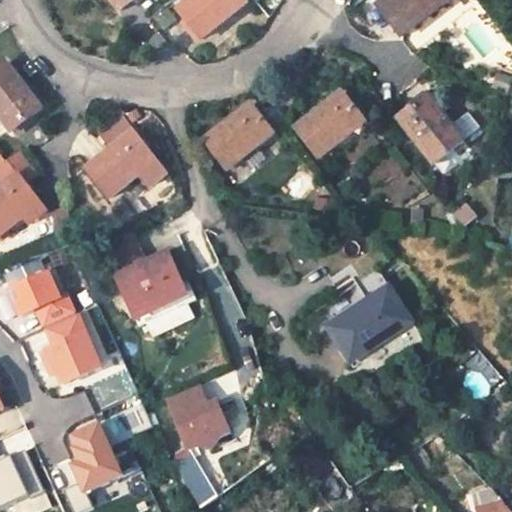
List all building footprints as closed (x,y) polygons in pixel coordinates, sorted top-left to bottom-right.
[(111,0),(120,10),(131,0),(111,0)] [(194,0),(176,14),(198,44),(244,8),(237,0),(194,0)] [(402,45),(449,10),(448,9),(441,0),(400,0),(380,15),(402,45)] [(441,0),(448,9),(461,0),(441,0)] [(0,117),(6,126),(33,106),(2,64),(0,64),(0,117)] [(429,177),(458,155),(473,143),(462,129),(447,140),(425,111),(395,133),(429,177)] [(303,147),(323,174),(369,139),(349,113),(303,147)] [(207,153),(228,180),(271,147),(250,120),(207,153)] [(100,155),(123,136),(114,125),(89,142),(100,155)] [(100,155),(81,170),(103,197),(129,176),(139,188),(155,176),(123,136),(100,155)] [(20,226),(38,211),(16,182),(24,176),(6,153),(0,157),(0,229),(14,219),(20,226)] [(468,228),(481,217),(470,204),(457,215),(468,228)] [(54,210),(58,240),(75,238),(69,208),(54,210)] [(170,252),(120,276),(139,317),(190,294),(170,252)] [(62,391),(108,371),(62,267),(12,289),(25,319),(38,313),(53,349),(44,353),(62,391)] [(392,290),(329,330),(352,365),(416,325),(392,290)] [(479,352),(466,365),(491,391),(504,377),(479,352)] [(0,414),(14,408),(0,378),(0,414)] [(207,383),(170,400),(195,455),(242,435),(226,398),(215,402),(207,383)] [(113,422),(72,434),(90,494),(131,482),(113,422)] [(0,505),(2,511),(3,511),(20,506),(22,511),(46,511),(54,509),(32,451),(0,463),(0,505)] [(203,511),(212,506),(198,475),(186,480),(202,511),(203,511)] [(88,485),(70,492),(76,511),(89,511),(96,509),(88,485)]
